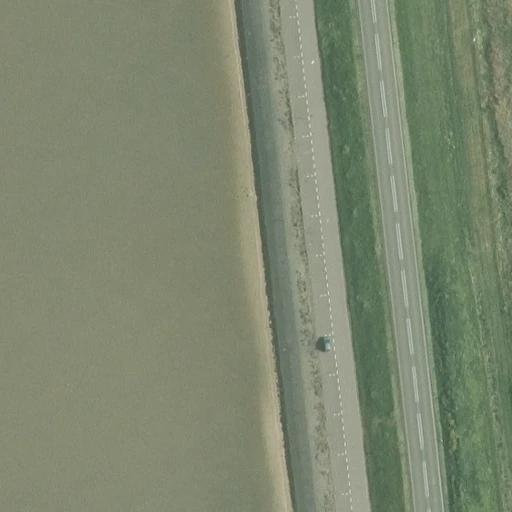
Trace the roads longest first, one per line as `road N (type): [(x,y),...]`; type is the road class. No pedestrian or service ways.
road 1 (trunk): [(422,511),(370,0)]
road 2 (unclassified): [(354,511),(303,0)]
